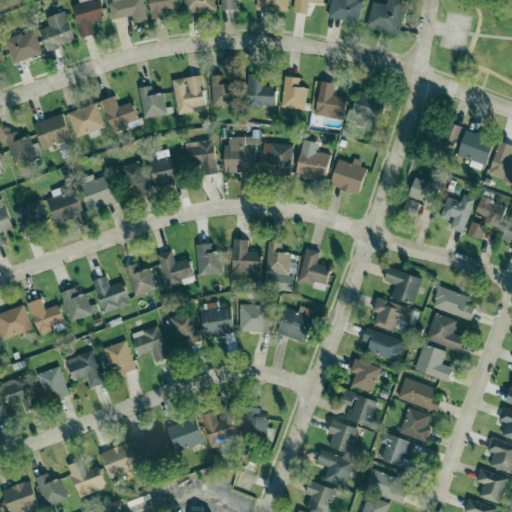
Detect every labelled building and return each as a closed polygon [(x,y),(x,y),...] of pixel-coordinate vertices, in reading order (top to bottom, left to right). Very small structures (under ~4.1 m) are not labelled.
[(72,5),(80,38),(94,35),(91,23),(104,19),(100,0),(77,0),(78,4),(72,5)] [(132,16),(133,22),(146,20),(142,0),(108,0),(112,19),(132,16)] [(166,11),(178,10),(177,0),(148,0),(150,19),(166,17),(166,11)] [(214,0),(183,0),(184,12),(215,11),(214,0)] [(235,10),(235,0),(220,0),(221,10),(235,10)] [(256,0),(257,11),(288,11),(288,0),(256,0)] [(324,4),(324,0),(294,0),(294,13),(308,14),(309,4),(324,4)] [(329,0),(328,19),(359,22),(361,0),(329,0)] [(373,2),(366,29),(397,36),(405,0),(387,0),(386,5),(373,2)] [(48,26),(38,30),(46,51),(75,41),(64,11),(45,17),(48,26)] [(42,54),(34,30),(5,40),(12,63),(42,54)] [(247,105),(275,106),(276,86),(262,86),(262,75),(248,74),(247,105)] [(232,83),(224,84),(224,75),(211,76),(212,107),(233,106),(232,83)] [(281,108),(305,109),(307,88),(300,88),(301,77),(284,76),(281,108)] [(334,83),(320,81),(316,116),(330,117),(331,114),(344,115),(346,97),(333,95),(334,83)] [(153,95),(151,86),(138,88),(144,119),(167,114),(163,93),(153,95)] [(376,118),(382,97),(357,91),(352,112),(376,118)] [(139,126),(133,103),(117,106),(115,97),(103,100),(110,133),(139,126)] [(67,114),(76,138),(88,134),(89,137),(107,130),(96,103),(67,114)] [(42,148),(71,139),(63,114),(34,123),(42,148)] [(439,142),(453,149),(462,128),(449,122),(439,142)] [(37,143),(32,145),(29,136),(20,139),(17,131),(4,135),(14,164),(41,155),(37,143)] [(459,157),(487,165),(494,139),(465,132),(459,157)] [(184,144),(188,166),(200,164),(202,176),(218,173),(212,139),(184,144)] [(489,177),(511,182),(511,159),(509,159),(511,145),(511,144),(497,142),(489,177)] [(290,175),(291,144),(269,144),(268,175),(290,175)] [(331,155),(301,148),(295,174),(325,181),(331,155)] [(183,182),(180,157),(150,160),(153,185),(183,182)] [(338,159),(329,186),(358,196),(367,169),(360,166),(362,161),(353,158),(351,164),(338,159)] [(148,191),(142,162),(120,166),(124,188),(134,186),(136,193),(148,191)] [(81,184),(88,210),(115,202),(108,176),(81,184)] [(409,197),(423,201),(422,204),(429,206),(436,185),(414,178),(409,197)] [(56,225),(84,215),(73,183),(51,190),(53,197),(47,199),(56,225)] [(446,197),(441,218),(451,221),(449,229),(465,233),(473,197),(463,195),(461,201),(446,197)] [(498,229),(506,206),(481,197),(475,216),(482,219),(481,223),(498,229)] [(0,245),(4,244),(0,233),(13,229),(2,198),(0,199),(0,245)] [(405,210),(417,213),(419,202),(407,199),(405,210)] [(23,236),(50,226),(40,200),(13,211),(23,236)] [(511,250),(511,207),(502,240),(511,242),(511,247),(511,251),(511,250)] [(467,235),(481,239),(485,226),(471,222),(467,235)] [(248,240),(233,239),(232,274),(247,275),(247,271),(259,272),(260,252),(247,252),(248,240)] [(289,273),(290,253),(281,253),(282,243),(267,242),(266,272),(289,273)] [(213,252),(212,244),(196,245),(198,275),(221,274),(221,252),(213,252)] [(298,282),(310,285),(311,281),(325,284),(329,266),(317,264),(320,251),(305,248),(298,282)] [(180,275),(191,272),(188,259),(175,262),(171,251),(157,255),(167,289),(183,284),(180,275)] [(288,275),(268,273),(267,280),(274,280),(273,288),(292,290),(295,263),(290,263),(288,275)] [(138,271),(137,264),(126,266),(132,295),(155,291),(151,268),(138,271)] [(391,297),(413,304),(422,279),(389,267),(384,281),(395,285),(391,297)] [(122,282),(109,287),(106,276),(92,281),(103,314),(130,305),(122,282)] [(470,297),(439,287),(432,308),(470,321),(474,307),(468,305),(470,297)] [(87,294),(77,296),(75,289),(62,292),(69,321),(98,313),(96,304),(89,306),(87,294)] [(414,311),(377,297),(372,312),(377,313),(373,325),(394,332),(399,319),(409,323),(414,311)] [(29,302),(38,336),(54,331),(52,325),(64,322),(59,305),(44,309),(41,299),(29,302)] [(32,330),(24,305),(0,312),(0,333),(2,340),(32,330)] [(239,305),(240,332),(268,332),(268,305),(239,305)] [(276,333),(305,343),(315,318),(286,307),(276,333)] [(203,338),(233,336),(232,308),(202,310),(203,338)] [(453,334),(457,321),(435,313),(425,340),(459,352),(464,338),(453,334)] [(174,345),(197,343),(194,314),(171,316),(174,345)] [(137,357),(152,352),(155,362),(168,358),(158,326),(131,335),(137,357)] [(369,343),(367,352),(398,362),(405,340),(366,329),(362,341),(369,343)] [(103,349),(111,369),(120,366),(123,375),(136,370),(125,341),(103,349)] [(445,352),(424,344),(414,370),(448,382),(452,369),(441,364),(445,352)] [(87,378),(91,388),(104,384),(93,350),(65,360),(73,382),(87,378)] [(350,372),(356,374),(351,386),(372,393),(381,369),(355,359),(350,372)] [(53,391),(56,401),(70,395),(58,366),(36,375),(44,395),(53,391)] [(27,375),(0,385),(8,406),(21,401),(25,412),(39,407),(27,375)] [(438,411),(441,399),(433,398),(436,387),(403,379),(398,401),(438,411)] [(353,407),(349,419),(369,426),(377,401),(344,390),(340,402),(353,407)] [(0,421),(8,419),(0,397),(0,421)] [(243,437),(267,437),(268,418),(260,418),(260,408),(243,407),(243,437)] [(430,416),(408,408),(399,433),(426,443),(431,430),(426,427),(430,416)] [(501,437),(511,440),(511,410),(502,408),(498,421),(506,423),(501,437)] [(200,416),(211,447),(237,437),(230,418),(218,423),(214,411),(200,416)] [(167,427),(175,453),(203,444),(195,418),(167,427)] [(352,452),(357,427),(331,422),(328,434),(332,434),(329,447),(352,452)] [(143,465),(172,454),(163,431),(134,443),(143,465)] [(380,442),(386,444),(380,460),(400,467),(409,441),(384,432),(380,442)] [(511,471),(511,444),(491,437),(486,451),(494,454),(489,466),(511,474),(511,471)] [(101,452),(109,479),(138,470),(130,443),(101,452)] [(354,462),(321,450),(317,463),(328,467),(323,480),(345,488),(354,462)] [(68,466),(79,497),(106,488),(99,467),(85,472),(81,461),(68,466)] [(483,485),(478,497),(499,505),(509,479),(480,469),(475,482),(483,485)] [(402,503),(409,485),(371,470),(364,488),(402,503)] [(50,482),(47,474),(35,478),(45,507),(67,500),(60,479),(50,482)] [(21,511),(39,505),(29,481),(1,491),(8,511),(21,511)] [(311,496),(306,507),(319,511),(328,511),(336,490),(310,481),(305,494),(311,496)] [(386,511),(390,504),(367,496),(361,511),(386,511)] [(495,511),(497,509),(468,499),(463,511),(495,511)]
